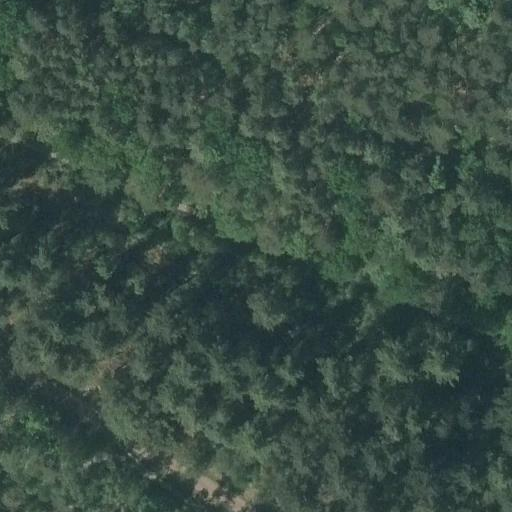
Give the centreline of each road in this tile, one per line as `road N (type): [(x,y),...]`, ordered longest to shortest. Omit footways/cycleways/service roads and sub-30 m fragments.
road 1 (unknown): [(511,331),(0,126)]
road 2 (track): [(0,358),(251,511)]
